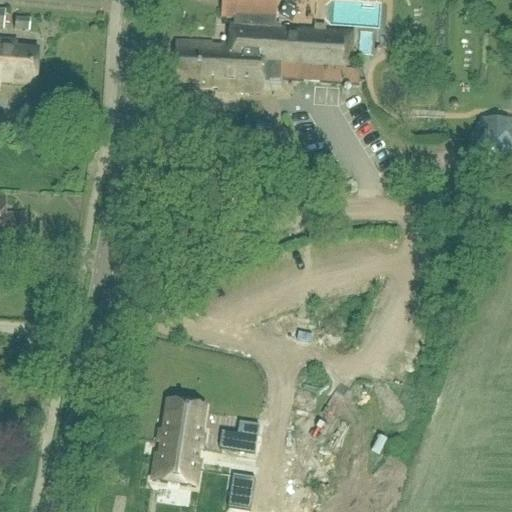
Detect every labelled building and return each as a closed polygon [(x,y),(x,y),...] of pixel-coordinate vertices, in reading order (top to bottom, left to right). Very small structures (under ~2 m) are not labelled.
[(175,45),(173,85),(174,85),(195,86),(195,89),(217,90),(217,94),(261,95),(262,87),(279,88),(279,85),(358,88),(358,74),(344,74),(344,71),(352,71),(353,34),(324,31),(324,29),(313,28),(313,31),(300,30),(300,35),(290,34),(290,29),(273,28),(274,0),(222,0),(221,20),(232,20),(232,24),(228,24),(227,48),(175,45)] [(287,23),(300,22),(299,9),(286,10),(287,23)] [(28,33),(29,20),(14,19),(13,31),(28,33)] [(0,85),(33,89),(37,52),(15,50),(16,43),(0,41),(0,85)] [(476,151),(486,169),(506,169),(511,159),(511,122),(482,122),(468,145),(476,151)] [(431,184),(447,182),(444,159),(428,161),(431,184)] [(21,216),(3,216),(3,198),(0,197),(0,246),(14,247),(14,243),(20,243),(21,216)] [(399,245),(384,245),(384,261),(399,261),(399,245)] [(405,409),(371,397),(360,428),(394,440),(405,409)] [(158,434),(157,446),(161,447),(196,452),(200,453),(203,439),(199,438),(203,410),(167,405),(163,435),(158,434)] [(383,471),(394,440),(360,428),(349,459),(383,471)] [(254,457),(258,433),(242,431),(238,455),(254,457)] [(198,465),(194,464),(196,452),(161,447),(159,459),(155,458),(151,484),(195,491),(198,465)] [(345,472),(333,504),(355,511),(368,511),(379,484),(345,472)] [(232,479),(227,511),(235,511),(249,511),(254,482),(232,479)]
